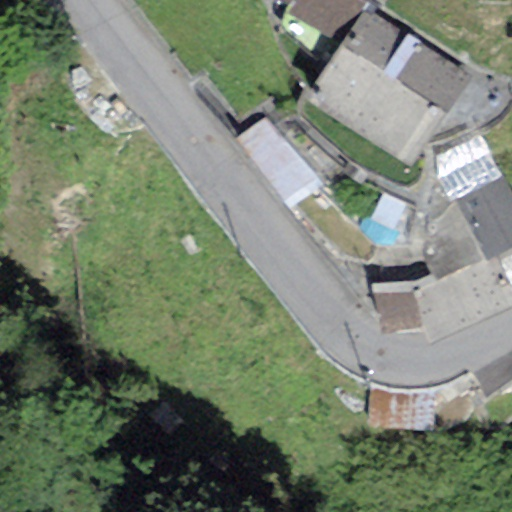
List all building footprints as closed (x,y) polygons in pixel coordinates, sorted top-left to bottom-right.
[(366,4),(357,0),(279,0),(287,4),(283,12),(340,44),(364,9),(366,4)] [(471,76),(364,9),(340,44),(312,84),(319,88),(310,104),(412,169),(471,76)] [(511,248),(511,197),(502,177),(455,200),(484,262),(494,257),(511,248)] [(484,262),(455,200),(425,213),(421,260),(433,278),(413,283),(371,283),(382,331),(420,327),(426,344),(511,306),(511,296),(494,257),(484,262)] [(369,386),(365,427),(433,430),(434,393),(369,386)]
